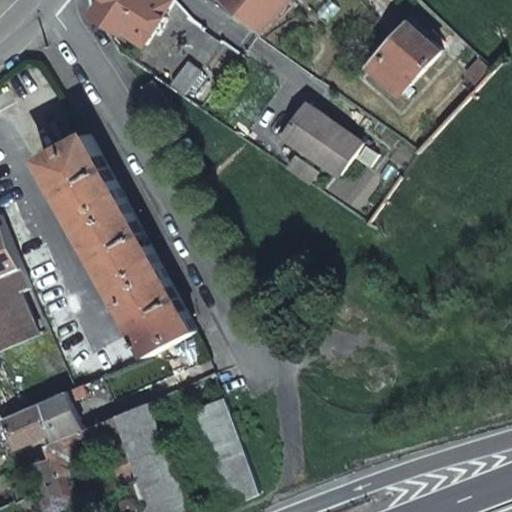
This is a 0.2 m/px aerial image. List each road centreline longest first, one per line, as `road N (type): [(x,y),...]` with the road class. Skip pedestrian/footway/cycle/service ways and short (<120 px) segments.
road 1 (residential): [(45,4),(94,63),(245,360),(282,370)]
road 2 (trunk): [(511,438),(296,511)]
